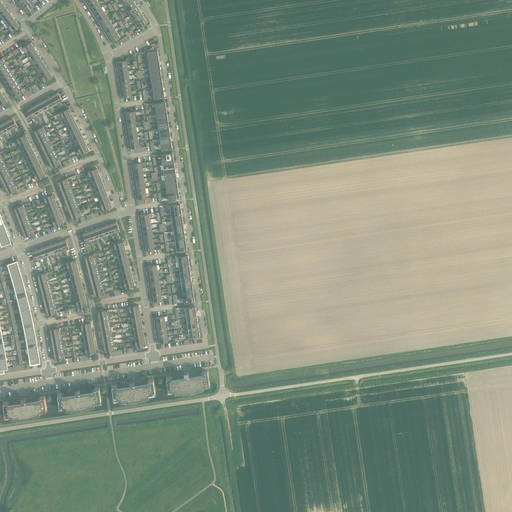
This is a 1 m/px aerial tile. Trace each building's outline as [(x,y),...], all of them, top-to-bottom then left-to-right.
[(96,0),(93,0),(87,4),(90,9),(99,3),(96,0)] [(32,1),(24,8),(27,12),(28,11),(29,11),(32,9),(31,9),(35,5),(32,1)] [(134,1),(125,7),(127,11),(137,5),(134,1)] [(99,3),(90,9),(92,13),(102,7),(99,3)] [(137,5),(127,11),(130,15),(139,10),(137,5)] [(102,7),(92,13),(95,17),(104,12),(102,7)] [(7,9),(0,14),(0,16),(2,19),(10,13),(7,9)] [(139,10),(130,15),(133,20),(142,14),(139,10)] [(104,12),(95,17),(98,22),(107,16),(104,12)] [(10,13),(2,19),(5,23),(13,17),(10,13)] [(142,14),(133,20),(135,24),(145,18),(142,14)] [(107,16),(98,22),(101,26),(110,20),(107,16)] [(13,17),(5,23),(8,27),(17,21),(16,21),(13,17),(14,17),(13,17)] [(145,18),(135,24),(139,30),(142,28),(141,27),(147,23),(145,18)] [(110,20),(101,26),(103,30),(112,25),(110,20)] [(17,21),(8,27),(13,34),(18,30),(16,28),(20,25),(19,25),(16,21),(17,21)] [(112,25),(103,30),(106,35),(115,29),(112,25)] [(115,29),(106,35),(109,39),(118,33),(115,29)] [(118,33),(109,39),(112,45),(115,42),(115,41),(121,38),(118,33)] [(21,45),(25,52),(34,47),(31,42),(28,44),(26,42),(21,45)] [(34,47),(25,52),(28,56),(37,51),(34,47)] [(147,52),(148,58),(159,56),(158,51),(154,51),(154,50),(155,50),(153,47),(147,50),(147,52)] [(37,51),(28,56),(31,61),(40,55),(39,55),(37,51)] [(40,55),(31,61),(34,65),(42,60),(42,59),(42,60),(39,56),(40,55)] [(42,60),(34,65),(36,69),(45,64),(42,60)] [(5,63),(0,66),(0,72),(8,67),(5,63)] [(45,64),(36,69),(39,74),(48,68),(47,68),(45,64)] [(8,67),(0,72),(2,76),(2,77),(11,71),(8,67)] [(48,68),(39,74),(42,78),(50,73),(50,72),(48,68)] [(11,71),(2,77),(3,77),(5,81),(14,76),(11,71)] [(50,73),(42,78),(45,82),(53,77),(50,73),(51,73),(50,73)] [(14,76),(5,81),(8,85),(16,80),(14,76)] [(16,80),(8,85),(11,89),(10,90),(19,84),(16,80)] [(19,84),(10,90),(11,90),(13,94),(22,88),(19,84)] [(22,88),(13,94),(16,98),(17,98),(25,93),(22,88)] [(58,92),(53,95),(60,107),(62,106),(61,103),(60,103),(63,101),(58,92)] [(53,95),(49,97),(54,106),(56,105),(57,106),(59,108),(60,107),(53,95)] [(49,97),(45,100),(51,112),(53,111),(52,108),(51,108),(54,106),(49,97)] [(5,98),(0,101),(0,107),(8,102),(5,98)] [(45,100),(40,102),(45,111),(48,110),(48,111),(50,113),(51,112),(45,100)] [(40,102),(36,105),(42,117),(44,116),(43,113),(42,113),(45,111),(40,102)] [(36,105),(31,107),(36,116),(39,115),(39,116),(41,118),(42,117),(36,105)] [(36,116),(31,107),(27,110),(31,119),(34,117),(35,118),(36,120),(38,119),(36,116)] [(59,119),(63,118),(62,117),(71,113),(69,108),(60,113),(61,116),(59,118),(59,119)] [(61,122),(61,124),(74,118),(71,113),(62,117),(63,118),(64,120),(63,121),(61,122)] [(13,118),(8,120),(15,132),(16,131),(15,129),(15,128),(18,126),(13,118)] [(74,118),(61,124),(62,125),(65,124),(66,124),(67,127),(76,122),(74,118)] [(8,120),(4,123),(9,131),(11,130),(12,131),(13,133),(15,132),(8,120)] [(65,131),(66,133),(78,127),(76,122),(67,127),(68,129),(67,130),(65,131)] [(4,123),(0,124),(0,126),(6,137),(7,136),(6,134),(6,133),(9,131),(4,123)] [(34,131),(36,136),(49,130),(48,128),(45,129),(44,129),(43,127),(34,131)] [(78,127),(66,133),(67,134),(69,134),(70,133),(71,136),(80,131),(78,127)] [(49,130),(36,136),(39,140),(48,136),(46,133),(47,133),(49,131),(49,130)] [(70,141),(70,142),(83,136),(80,131),(71,136),(73,138),(72,139),(70,141)] [(16,145),(19,144),(19,143),(28,139),(26,134),(17,139),(18,141),(17,142),(15,143),(16,145)] [(48,136),(39,140),(41,145),(53,139),(52,138),(50,138),(49,139),(48,136)] [(83,136),(70,142),(71,143),(74,143),(75,142),(76,145),(85,141),(83,136)] [(17,148),(18,150),(30,144),(28,139),(19,143),(19,144),(20,146),(19,146),(17,148)] [(53,139),(41,145),(43,150),(52,145),(51,143),(52,142),(54,141),(53,139)] [(74,150),(75,151),(87,145),(85,141),(76,145),(77,148),(76,148),(74,150)] [(171,142),(161,144),(162,151),(168,150),(168,148),(172,148),(171,142)] [(30,144),(18,150),(19,151),(21,150),(22,150),(23,153),(32,148),(30,144)] [(52,145),(43,150),(45,154),(57,148),(57,147),(54,147),(53,148),(52,145)] [(87,145),(75,151),(76,153),(78,152),(79,152),(82,157),(87,155),(86,152),(89,150),(87,145)] [(22,157),(22,159),(35,153),(32,148),(23,153),(25,155),(24,156),(22,157)] [(57,148),(45,154),(47,159),(56,154),(55,152),(56,151),(58,150),(57,148)] [(35,153),(22,159),(23,160),(26,160),(26,159),(28,162),(37,157),(35,153)] [(56,154),(47,159),(50,163),(62,157),(61,156),(59,157),(58,157),(56,154)] [(26,166),(27,168),(39,162),(37,157),(28,162),(29,164),(28,165),(26,166)] [(62,157),(50,163),(52,168),(61,164),(60,161),(61,160),(63,159),(62,157)] [(39,162),(27,168),(27,169),(30,169),(31,168),(32,171),(41,167),(39,162)] [(9,165),(0,169),(0,175),(8,171),(7,168),(8,168),(10,166),(9,165)] [(86,176),(86,178),(99,173),(97,168),(93,169),(92,166),(87,168),(89,174),(88,175),(86,176)] [(30,176),(31,177),(43,171),(41,167),(32,171),(33,174),(32,174),(30,176)] [(8,171),(0,175),(0,176),(1,180),(14,174),(13,173),(10,173),(10,174),(8,171)] [(43,171),(31,177),(32,179),(34,178),(35,178),(37,180),(46,176),(43,171)] [(99,173),(86,178),(87,179),(90,179),(92,181),(101,178),(99,173)] [(14,174),(1,180),(4,185),(13,180),(11,178),(12,177),(14,176),(14,174)] [(58,182),(60,187),(73,182),(72,180),(69,181),(68,181),(67,178),(58,182)] [(89,186),(90,187),(103,182),(101,178),(92,181),(93,184),(92,184),(89,186)] [(13,180),(4,185),(6,189),(18,183),(17,182),(15,182),(14,183),(13,180)] [(73,182),(60,187),(62,192),(71,188),(70,185),(71,185),(73,183),(73,182)] [(103,182),(90,187),(91,189),(93,188),(94,188),(95,191),(105,187),(103,182)] [(18,183),(6,189),(8,194),(12,192),(13,195),(19,193),(16,187),(17,186),(19,185),(18,183)] [(93,195),(94,197),(106,192),(105,187),(95,191),(96,194),(95,194),(93,195)] [(71,188),(62,192),(63,196),(76,191),(76,190),(73,190),(72,191),(71,188)] [(76,191),(63,196),(65,201),(75,197),(74,195),(75,194),(77,193),(76,191)] [(106,192),(94,197),(94,198),(97,198),(98,198),(99,200),(108,197),(106,192)] [(42,202),(42,204),(55,199),(53,194),(44,198),(45,201),(44,201),(42,202)] [(75,197),(65,201),(67,206),(80,201),(79,199),(77,200),(76,200),(75,197)] [(97,205),(97,206),(110,202),(108,197),(99,200),(100,203),(99,203),(97,205)] [(55,199),(42,204),(43,205),(45,205),(46,205),(47,207),(57,204),(55,199)] [(80,201),(67,206),(69,211),(78,207),(77,204),(78,204),(80,202),(80,201)] [(14,208),(16,213),(29,208),(28,207),(25,207),(24,208),(22,202),(16,204),(18,207),(14,208)] [(110,202),(97,206),(98,208),(100,208),(101,207),(104,213),(109,211),(108,208),(112,206),(110,202)] [(45,212),(46,213),(58,209),(57,204),(47,207),(48,210),(47,210),(45,212)] [(78,207),(69,211),(71,215),(83,210),(83,209),(80,209),(79,210),(78,207)] [(29,208),(16,213),(18,218),(27,215),(26,212),(27,211),(29,210),(29,208)] [(58,209),(46,213),(46,215),(49,214),(50,214),(51,217),(60,213),(58,209)] [(83,210),(71,215),(73,220),(82,217),(81,214),(82,213),(84,212),(83,210)] [(49,221),(49,223),(62,218),(60,213),(51,217),(52,220),(51,220),(49,221)] [(27,215),(18,218),(19,223),(32,218),(32,217),(29,217),(28,217),(27,215)] [(32,218),(19,223),(21,228),(31,224),(30,221),(31,221),(33,220),(32,218)] [(62,218),(49,223),(50,224),(53,224),(55,227),(64,223),(62,218)] [(117,222),(111,224),(116,236),(117,236),(117,233),(117,232),(120,231),(117,222)] [(31,224),(21,228),(23,232),(36,228),(35,226),(33,226),(32,227),(31,224)] [(111,224),(107,225),(110,235),(113,234),(113,235),(114,237),(116,236),(111,224)] [(107,225),(102,227),(106,240),(108,239),(108,237),(107,236),(110,235),(107,225)] [(102,227),(97,229),(100,238),(103,237),(103,238),(105,240),(106,240),(102,227)] [(36,228),(23,232),(25,237),(29,236),(30,239),(35,237),(33,231),(34,231),(36,229),(36,228)] [(97,229),(92,230),(97,243),(98,243),(98,240),(98,239),(100,238),(97,229)] [(92,230),(87,232),(91,241),(93,240),(94,241),(95,244),(97,243),(92,230)] [(82,234),(86,243),(89,242),(89,243),(90,245),(92,245),(91,241),(87,232),(82,234)] [(8,233),(0,235),(0,240),(0,241),(9,237),(7,233),(8,233)] [(9,237),(0,241),(2,245),(2,246),(11,243),(11,242),(9,238),(9,237)] [(66,239),(61,241),(65,254),(67,254),(66,251),(66,250),(69,249),(66,239)] [(61,241),(56,243),(59,252),(62,251),(62,252),(64,255),(65,254),(61,241)] [(112,250),(115,249),(125,246),(124,241),(114,244),(115,247),(114,247),(111,248),(112,250)] [(56,243),(51,245),(56,257),(57,257),(57,254),(57,253),(59,252),(56,243)] [(51,245),(46,246),(50,256),(52,255),(53,256),(54,258),(56,257),(51,245)] [(46,246),(42,248),(46,261),(48,260),(47,258),(47,257),(50,256),(46,246)] [(113,253),(113,255),(126,251),(125,246),(115,249),(116,252),(115,252),(113,253)] [(42,248),(37,250),(40,259),(43,258),(43,259),(45,261),(46,261),(42,248)] [(32,251),(35,261),(38,260),(38,261),(40,263),(41,262),(40,259),(37,250),(32,251)] [(115,263),(116,265),(129,261),(127,256),(118,259),(118,262),(115,263)] [(99,258),(86,262),(87,267),(97,264),(96,261),(97,261),(100,260),(99,258)] [(64,269),(68,268),(77,265),(76,260),(66,263),(67,266),(66,266),(64,267),(64,269)] [(65,272),(65,274),(79,270),(77,265),(68,268),(68,271),(67,271),(65,272)] [(118,273),(118,274),(131,271),(130,266),(120,269),(121,271),(120,272),(118,273)] [(102,268),(88,272),(90,277),(99,274),(99,271),(100,271),(102,270),(102,268)] [(67,282),(68,283),(81,280),(80,275),(70,278),(71,280),(70,281),(67,282)] [(120,283),(121,284),(134,281),(133,276),(123,279),(124,281),(123,282),(120,283)] [(52,277),(39,280),(40,285),(50,283),(49,280),(50,280),(52,279),(52,277)] [(104,278),(91,281),(92,286),(102,284),(101,281),(102,281),(105,280),(104,278)] [(134,281),(121,284),(121,286),(124,286),(125,286),(126,292),(132,290),(131,287),(135,286),(134,281)] [(70,292),(70,293),(84,290),(82,285),(73,288),(73,290),(72,291),(70,292)] [(54,287),(41,290),(42,295),(52,293),(51,290),(52,290),(55,288),(54,287)] [(107,288),(94,291),(95,297),(105,294),(104,291),(105,291),(107,289),(107,288)] [(72,302),(73,303),(86,300),(85,295),(75,297),(76,300),(75,300),(72,302)] [(57,297),(43,300),(45,305),(54,303),(54,300),(55,299),(57,298),(57,297)] [(126,311),(126,313),(140,310),(139,305),(135,306),(134,302),(128,303),(129,310),(128,310),(126,311)] [(59,307),(46,310),(47,315),(51,314),(52,317),(58,316),(56,310),(57,309),(60,308),(59,307)] [(50,330),(51,335),(64,333),(64,331),(61,331),(60,331),(59,325),(53,326),(54,329),(50,330)] [(145,340),(132,343),(132,344),(135,344),(136,344),(137,351),(143,350),(142,346),(146,346),(145,340)] [(68,353),(54,355),(55,360),(59,360),(59,363),(65,362),(64,356),(65,355),(68,354),(68,353)] [(166,377),(168,390),(169,390),(175,389),(176,391),(182,390),(183,391),(197,389),(197,388),(204,387),(203,385),(210,384),(208,371),(203,372),(190,374),(189,370),(184,371),(185,375),(172,377),(172,376),(166,377)] [(112,386),(114,398),(114,399),(121,398),(121,400),(128,399),(143,397),(142,396),(149,395),(149,393),(156,392),(154,379),(148,380),(135,382),(135,378),(130,379),(131,383),(118,385),(112,386)] [(58,394),(60,407),(67,406),(67,408),(74,407),(74,408),(88,406),(88,405),(95,404),(95,402),(101,401),(99,388),(94,388),(94,389),(81,391),(80,387),(76,388),(76,392),(63,394),(63,393),(58,394)] [(4,402),(6,415),(6,416),(12,415),(13,417),(19,416),(20,416),(34,414),(34,413),(41,412),(40,410),(47,409),(45,396),(40,397),(27,399),(26,395),(21,396),(22,400),(9,402),(4,402)]
